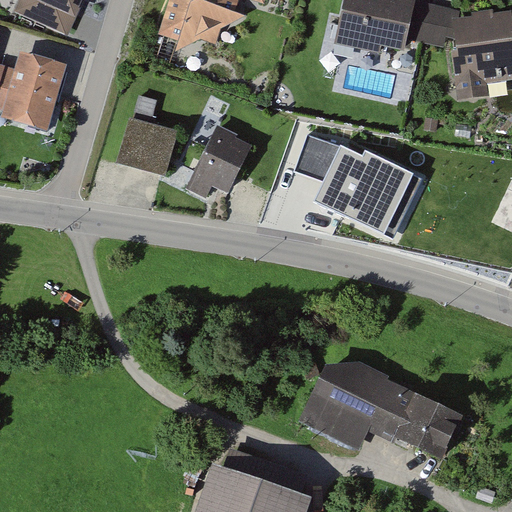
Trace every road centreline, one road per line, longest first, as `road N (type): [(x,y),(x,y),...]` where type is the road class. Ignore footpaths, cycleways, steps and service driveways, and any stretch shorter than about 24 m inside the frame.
road 1 (residential): [(467,511),(424,482),(245,439),(142,381),(106,325),(82,237),(68,216)]
road 2 (residential): [(511,310),(326,258),(68,216)]
road 3 (residential): [(124,0),(63,202),(68,216)]
